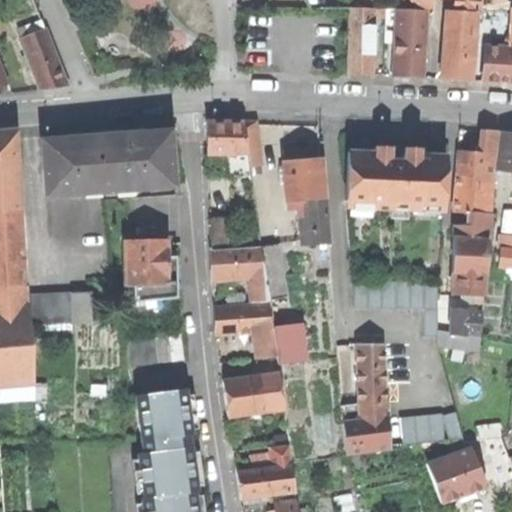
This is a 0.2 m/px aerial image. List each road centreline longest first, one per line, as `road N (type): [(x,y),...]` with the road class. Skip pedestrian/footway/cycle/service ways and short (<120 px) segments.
road 1 (residential): [(187,97),(212,373),(234,511)]
road 2 (residential): [(325,97),(346,340)]
road 3 (residential): [(451,103),(443,329)]
road 4 (residential): [(325,97),(451,103)]
